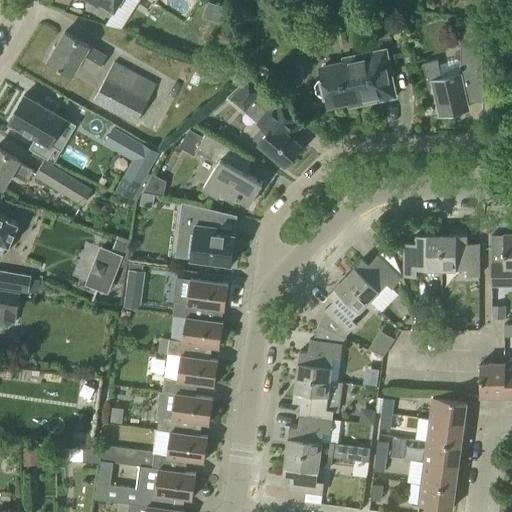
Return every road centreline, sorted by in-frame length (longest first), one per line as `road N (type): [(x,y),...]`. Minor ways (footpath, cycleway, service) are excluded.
road 1 (residential): [(260,294),(266,220),(348,145),(482,145),(483,191)]
road 2 (residential): [(260,294),(351,202),(376,191),(483,191)]
road 3 (residential): [(234,509),(260,294)]
